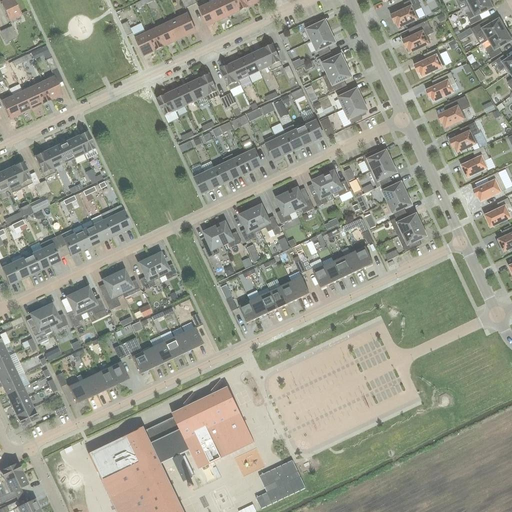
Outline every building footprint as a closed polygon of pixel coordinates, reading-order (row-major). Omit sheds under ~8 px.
[(12,0),(9,0),(1,4),(9,21),(20,16),(12,0)] [(191,6),(187,0),(180,0),(185,9),(191,6)] [(220,0),(210,5),(218,21),(228,17),(220,0)] [(220,0),(228,17),(239,12),(233,0),(220,0)] [(245,0),(233,0),(239,12),(249,7),(245,0)] [(391,17),(394,24),(396,24),(398,29),(419,19),(415,11),(421,9),(417,0),(412,0),(403,4),(406,10),(391,17)] [(487,0),(482,0),(467,8),(470,13),(466,15),(471,26),(482,21),(479,15),(494,8),(490,1),(489,2),(487,0)] [(218,21),(210,5),(199,10),(207,27),(218,21)] [(177,20),(185,37),(196,32),(188,15),(177,20)] [(443,15),(436,18),(439,24),(446,21),(443,15)] [(167,25),(175,42),(185,37),(177,20),(167,25)] [(312,41),(330,33),(325,22),(318,26),(315,20),(304,25),(312,41)] [(486,42),(489,41),(507,30),(501,20),(486,28),(483,23),(473,29),(479,39),(483,37),(486,42)] [(403,42),(406,49),(408,49),(410,54),(431,44),(427,37),(433,34),(427,21),(413,28),(416,35),(403,42)] [(121,25),(127,37),(133,34),(127,23),(121,25)] [(157,30),(164,47),(175,42),(167,25),(157,30)] [(12,27),(6,29),(11,41),(17,38),(12,27)] [(11,41),(6,29),(0,32),(5,44),(11,41)] [(147,34),(155,51),(164,47),(157,30),(147,34)] [(511,40),(511,39),(507,30),(489,41),(492,46),(485,50),(491,60),(501,54),(498,49),(511,40)] [(155,51),(147,34),(145,31),(134,37),(143,57),(155,51)] [(468,37),(465,32),(457,36),(460,42),(468,37)] [(312,41),(320,57),(330,52),(328,47),(335,43),(330,33),(312,41)] [(454,41),(447,44),(451,52),(458,48),(454,41)] [(272,71),(283,67),(273,45),(262,50),(272,71)] [(47,47),(31,55),(34,61),(43,56),(46,61),(52,58),(47,47)] [(271,72),(272,71),(262,50),(252,55),(259,72),(269,67),(271,72)] [(429,60),(415,67),(418,74),(420,73),(422,78),(435,72),(436,74),(443,70),(442,69),(445,67),(437,50),(427,55),(429,60)] [(328,75),(346,67),(341,56),(334,60),(331,54),(320,59),(328,75)] [(249,77),(259,72),(252,55),(241,60),(249,77)] [(510,74),(511,72),(511,57),(506,61),(503,56),(491,64),(498,74),(504,70),(507,75),(510,74)] [(51,72),(57,70),(52,58),(46,61),(51,72)] [(239,82),(249,77),(241,60),(231,65),(240,86),(241,86),(239,82)] [(231,65),(220,70),(230,91),(240,86),(231,65)] [(289,81),(294,78),(289,67),(283,69),(289,81)] [(328,75),(322,78),(330,94),(346,86),(344,81),(351,78),(346,67),(328,75)] [(426,92),(430,99),(432,98),(434,103),(454,94),(450,87),(456,84),(451,74),(440,79),(443,84),(426,92)] [(209,101),(219,96),(209,75),(199,80),(209,101)] [(43,83),(51,100),(62,95),(54,78),(43,83)] [(208,102),(209,101),(199,80),(188,85),(196,102),(206,97),(208,102)] [(33,88),(41,105),(51,100),(43,83),(33,88)] [(186,107),(196,102),(188,85),(178,90),(186,107)] [(22,93),(30,110),(41,105),(33,88),(22,93)] [(344,109),(362,101),(357,90),(350,94),(347,88),(336,93),(344,109)] [(175,112),(186,107),(178,90),(167,95),(175,112)] [(305,97),(301,90),(291,94),(294,102),(305,97)] [(13,98),(21,114),(30,110),(22,93),(13,98)] [(317,100),(314,93),(308,96),(311,103),(317,100)] [(21,114),(13,98),(11,94),(0,99),(0,100),(9,120),(21,114)] [(226,96),(231,108),(232,107),(237,105),(231,94),(226,96)] [(165,117),(175,112),(167,95),(157,100),(165,117)] [(231,108),(226,96),(220,99),(225,110),(231,108)] [(287,96),(281,99),(284,105),(290,102),(287,96)] [(455,109),(446,113),(438,117),(441,124),(443,123),(446,129),(466,119),(462,112),(470,108),(465,97),(452,103),(455,109)] [(281,101),(274,105),(277,112),(285,108),(281,101)] [(367,111),(362,101),(344,109),(352,125),(362,120),(360,115),(367,111)] [(318,103),(312,106),(314,111),(320,108),(318,103)] [(491,103),(482,107),(486,115),(495,111),(491,103)] [(271,104),(261,108),(265,115),(274,111),(271,104)] [(237,105),(232,107),(237,117),(241,115),(237,105)] [(258,110),(251,113),(254,120),(262,117),(263,116),(260,109),(258,110)] [(497,111),(492,114),(494,119),(500,117),(497,111)] [(245,116),(238,119),(242,127),(249,124),(245,116)] [(304,122),(305,125),(305,124),(314,143),(324,138),(314,117),(304,122)] [(328,119),(320,123),(327,138),(332,136),(335,135),(328,119)] [(462,136),(450,142),(453,149),(455,148),(457,154),(478,144),(474,136),(479,134),(474,123),(460,130),(462,136)] [(304,147),(314,143),(305,124),(305,125),(295,129),(304,147)] [(227,125),(219,128),(222,135),(230,131),(227,125)] [(219,129),(213,132),(216,138),(222,135),(219,129)] [(304,147),(295,129),(285,134),(294,152),(304,147)] [(284,131),(274,136),(284,157),(294,152),(285,134),(284,131)] [(95,150),(92,143),(87,133),(76,138),(84,155),(95,150)] [(209,134),(203,137),(206,143),(212,140),(209,134)] [(273,162),(284,157),(274,136),(264,141),(268,151),(273,162)] [(74,159),(84,155),(76,138),(66,143),(74,159)] [(63,164),(74,159),(66,143),(55,148),(63,164)] [(182,153),(187,150),(184,145),(179,147),(182,153)] [(45,152),(55,174),(55,173),(53,169),(63,164),(55,148),(45,152)] [(243,153),(244,156),(245,155),(252,172),(263,167),(257,156),(254,148),(243,153)] [(483,148),(473,153),(476,160),(461,167),(467,178),(487,169),(484,162),(489,159),(483,148)] [(391,163),(386,152),(379,156),(376,150),(362,157),(370,173),(373,172),(391,163)] [(45,152),(34,157),(44,179),(55,174),(45,152)] [(235,160),(242,176),(252,172),(245,155),(244,156),(235,160)] [(235,160),(225,165),(232,181),(242,176),(235,160)] [(222,186),(232,181),(225,165),(224,162),(213,167),(214,170),(215,169),(222,186)] [(27,186),(32,184),(28,176),(22,163),(12,168),(22,189),(27,186)] [(391,163),(373,172),(381,187),(391,182),(389,177),(396,173),(391,163)] [(9,190),(19,185),(21,189),(22,189),(12,168),(1,173),(9,190)] [(215,169),(214,170),(205,174),(212,190),(222,186),(215,169)] [(350,170),(343,173),(348,183),(354,180),(350,170)] [(205,174),(204,172),(194,177),(202,195),(212,190),(205,174)] [(331,172),(322,176),(331,195),(337,192),(342,203),(353,198),(345,181),(340,184),(334,172),(332,174),(331,172)] [(0,194),(9,190),(1,173),(0,173),(0,194)] [(506,190),(498,173),(487,178),(489,184),(473,192),(476,199),(478,198),(480,202),(506,190)] [(32,184),(27,186),(29,190),(34,187),(39,184),(34,174),(28,176),(32,184)] [(326,197),(331,195),(322,176),(314,180),(314,182),(312,183),(318,194),(312,197),(318,208),(328,203),(326,197)] [(45,181),(39,184),(45,195),(50,193),(45,181)] [(381,187),(388,203),(406,195),(401,184),(394,187),(391,182),(381,187)] [(39,184),(34,187),(39,198),(45,195),(39,184)] [(371,185),(362,189),(364,194),(373,190),(371,185)] [(295,189),(286,193),(295,212),(301,209),(304,214),(314,209),(309,198),(303,201),(298,190),(296,191),(295,189)] [(289,214),(295,212),(286,193),(277,197),(278,199),(276,200),(282,211),(276,214),(281,225),(292,220),(289,214)] [(39,198),(38,198),(39,200),(43,209),(50,206),(45,195),(39,198)] [(411,205),(406,195),(388,203),(395,219),(406,214),(404,209),(411,205)] [(511,208),(508,199),(497,204),(499,210),(485,217),(490,228),(510,219),(507,212),(511,209),(511,208)] [(368,210),(364,203),(359,206),(362,213),(368,210)] [(259,206),(250,210),(259,230),(265,227),(268,233),(272,231),(278,228),(273,217),(268,220),(262,207),(259,208),(259,206)] [(254,233),(259,230),(250,210),(241,214),(242,216),(240,217),(246,230),(241,232),(246,243),(256,238),(254,233)] [(42,211),(34,215),(35,218),(39,220),(45,217),(42,211)] [(121,233),(131,228),(123,212),(113,217),(121,233)] [(390,221),(398,238),(421,227),(415,216),(409,219),(406,214),(395,219),(390,221)] [(121,233),(113,217),(103,222),(111,238),(121,233)] [(111,238),(103,222),(93,226),(101,243),(111,238)] [(222,223),(214,227),(223,246),(228,243),(231,248),(241,244),(236,233),(231,235),(225,224),(223,225),(222,223)] [(349,225),(343,227),(346,233),(351,231),(349,225)] [(93,226),(83,231),(91,247),(101,243),(93,226)] [(217,248),(223,246),(214,227),(205,231),(206,233),(204,234),(209,245),(204,248),(209,259),(219,254),(217,248)] [(422,246),(419,241),(426,238),(421,227),(398,238),(405,253),(422,246)] [(511,234),(505,238),(496,242),(500,249),(502,248),(504,253),(511,249),(511,227),(509,229),(511,234)] [(278,228),(272,231),(275,236),(281,233),(278,228)] [(83,231),(73,236),(81,252),(91,247),(83,231)] [(367,246),(373,243),(368,232),(362,234),(367,246)] [(81,252),(73,236),(63,240),(61,235),(55,238),(60,249),(66,246),(71,257),(81,252)] [(60,249),(55,238),(49,241),(52,246),(42,251),(50,267),(60,262),(55,251),(60,249)] [(285,238),(278,241),(283,252),(290,249),(285,238)] [(294,240),(288,242),(291,248),(296,245),(294,240)] [(252,245),(246,248),(250,255),(256,253),(252,245)] [(355,254),(363,270),(373,265),(366,249),(355,254)] [(42,251),(32,255),(40,271),(50,267),(42,251)] [(344,256),(352,275),(363,270),(355,254),(354,252),(344,256)] [(394,258),(391,253),(385,256),(388,262),(394,258)] [(148,258),(158,279),(164,276),(166,281),(177,276),(172,265),(166,267),(160,254),(158,255),(157,254),(148,258)] [(32,255),(22,260),(30,276),(40,271),(32,255)] [(333,262),(334,264),(342,280),(352,275),(344,256),(333,262)] [(148,258),(140,262),(141,264),(138,265),(144,275),(138,278),(144,291),(155,286),(153,282),(158,279),(148,258)] [(252,266),(249,258),(241,262),(245,269),(252,266)] [(301,261),(306,272),(312,270),(306,258),(301,261)] [(22,260),(12,265),(20,281),(30,276),(22,260)] [(300,275),(306,272),(301,261),(300,261),(295,264),(300,275)] [(324,268),(332,284),(342,280),(334,264),(324,268)] [(20,281),(12,265),(2,269),(9,286),(20,281)] [(332,284),(324,268),(323,266),(312,271),(321,290),(332,284)] [(231,267),(224,270),(227,277),(234,274),(231,267)] [(112,275),(122,296),(124,299),(140,291),(135,280),(129,283),(124,271),(122,272),(121,271),(112,275)] [(122,296),(112,275),(104,279),(105,281),(102,282),(108,293),(102,296),(110,311),(120,306),(117,299),(122,296)] [(292,284),(299,300),(310,295),(302,279),(292,284)] [(280,287),(289,305),(299,300),(292,284),(291,281),(280,287)] [(230,292),(227,286),(220,289),(223,295),(230,292)] [(270,294),(278,310),(289,305),(280,287),(269,292),(270,294)] [(76,292),(86,313),(92,311),(94,315),(104,310),(99,299),(94,301),(88,289),(86,290),(85,288),(76,292)] [(76,292),(67,296),(68,298),(66,299),(72,312),(67,314),(74,329),(79,326),(78,323),(82,320),(80,316),(86,313),(76,292)] [(178,300),(174,293),(169,295),(172,303),(178,300)] [(260,298),(268,315),(278,310),(270,294),(260,298)] [(232,298),(226,301),(232,312),(237,309),(232,298)] [(250,303),(258,319),(268,315),(260,298),(250,303)] [(258,319),(250,303),(249,301),(238,306),(247,324),(258,319)] [(49,328),(54,325),(57,330),(68,325),(62,315),(57,317),(52,306),(49,307),(49,305),(40,309),(49,328)] [(148,305),(138,310),(142,318),(152,314),(148,305)] [(35,327),(30,330),(37,345),(48,340),(45,335),(51,333),(49,328),(40,309),(31,313),(32,315),(30,316),(35,327)] [(197,328),(202,326),(197,314),(191,317),(197,328)] [(10,323),(12,329),(24,323),(21,318),(10,323)] [(138,322),(131,326),(134,333),(142,330),(138,322)] [(184,334),(192,350),(202,345),(194,329),(184,334)] [(174,339),(181,355),(192,350),(184,334),(174,339)] [(163,344),(171,360),(181,355),(174,339),(163,344)] [(124,358),(130,355),(125,344),(119,346),(124,358)] [(171,360),(163,344),(153,349),(161,365),(171,360)] [(0,347),(0,360),(8,357),(3,346),(0,347)] [(119,360),(124,358),(119,346),(113,349),(119,360)] [(141,352),(150,370),(161,365),(153,349),(152,347),(141,352)] [(53,359),(49,352),(44,355),(48,362),(53,359)] [(150,370),(141,352),(131,357),(139,375),(150,370)] [(0,360),(0,373),(13,367),(8,357),(0,360)] [(108,367),(109,369),(117,385),(128,380),(119,362),(108,367)] [(0,373),(0,383),(1,386),(18,378),(13,367),(0,373)] [(99,374),(107,390),(117,385),(109,369),(99,374)] [(61,374),(55,376),(61,388),(66,385),(61,374)] [(89,379),(97,395),(107,390),(99,374),(89,379)] [(1,386),(6,396),(23,388),(18,378),(1,386)] [(79,384),(87,400),(97,395),(89,379),(79,384)] [(87,400),(79,384),(78,381),(67,387),(76,405),(87,400)] [(6,396),(11,406),(28,399),(23,388),(6,396)] [(183,482),(192,478),(192,477),(194,475),(185,456),(182,457),(181,455),(189,451),(198,470),(254,443),(228,388),(216,393),(212,395),(189,406),(184,408),(172,414),(173,416),(173,418),(153,428),(145,431),(144,428),(128,435),(124,437),(108,445),(99,449),(95,451),(88,454),(115,511),(183,511),(161,465),(173,459),(183,482)] [(28,399),(11,406),(16,417),(33,409),(28,399)] [(55,418),(67,412),(64,407),(53,412),(55,418)] [(16,417),(21,427),(38,419),(33,409),(16,417)] [(256,499),(261,510),(305,489),(294,465),(292,461),(259,477),(267,493),(256,499)] [(0,484),(0,485),(23,475),(18,464),(0,472),(0,484)] [(23,475),(0,485),(5,496),(2,498),(4,503),(16,498),(13,492),(28,485),(23,475)] [(37,511),(40,511),(35,500),(20,507),(17,502),(6,507),(8,511),(9,511),(12,511),(37,511)]
